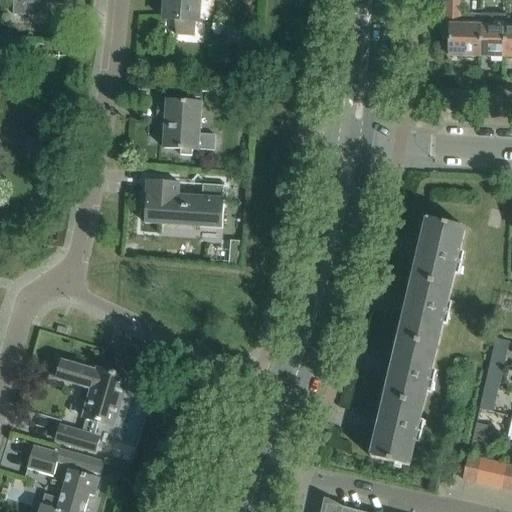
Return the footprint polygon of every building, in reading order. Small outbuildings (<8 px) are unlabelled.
[(13,0),(13,16),(46,17),(47,5),(67,6),(67,0),(13,0)] [(198,0),(165,0),(164,21),(174,22),(176,36),(196,38),(198,0)] [(460,0),(445,0),(445,26),(450,26),(461,26),(461,14),(460,0)] [(481,15),(480,57),(505,57),(506,27),(506,14),(481,13),(481,15)] [(445,26),(445,39),(450,39),(449,56),(480,57),(481,15),(471,15),(461,14),(461,26),(450,26),(445,26)] [(199,135),(201,105),(167,103),(166,107),(159,107),(158,119),(165,120),(163,149),(181,151),(180,157),(192,158),(193,151),(198,152),(198,151),(213,152),(215,135),(199,135)] [(147,182),(144,225),(223,230),(225,200),(224,200),(224,186),(203,185),(202,199),(178,197),(179,184),(147,182)] [(427,219),(422,238),(420,249),(462,259),(464,253),(460,252),(466,228),(427,219)] [(459,275),(462,259),(420,249),(413,279),(451,288),(454,274),(459,275)] [(447,303),(451,288),(413,279),(406,309),(448,319),(452,304),(447,303)] [(437,348),(442,324),(447,325),(448,319),(406,309),(399,339),(437,348)] [(432,371),(437,348),(399,339),(392,369),(434,379),(436,372),(432,371)] [(503,366),(509,342),(496,339),(490,363),(503,366)] [(114,428),(129,380),(97,370),(96,373),(62,362),(57,380),(91,391),(82,419),(86,420),(81,434),(60,428),(55,443),(93,455),(98,436),(95,435),(99,424),(114,428)] [(498,389),(503,366),(490,363),(485,386),(498,389)] [(431,394),(434,379),(392,369),(384,399),(423,408),(426,393),(431,394)] [(487,411),(490,396),(496,398),(498,389),(485,386),(480,410),(487,411)] [(420,421),(423,408),(384,399),(377,429),(420,439),(424,422),(420,421)] [(487,436),(489,427),(477,424),(474,433),(487,436)] [(409,468),(415,443),(419,444),(420,439),(377,429),(370,459),(409,468)] [(485,444),(487,436),(474,433),(472,441),(485,444)] [(35,445),(28,468),(39,472),(42,462),(56,467),(57,463),(100,477),(105,463),(60,449),(59,453),(35,445)] [(476,484),(482,461),(469,458),(464,481),(476,484)] [(488,487),(494,463),(482,461),(476,484),(488,487)] [(501,490),(506,466),(494,463),(488,487),(501,490)] [(511,492),(511,467),(506,466),(501,490),(511,492)] [(70,470),(65,487),(58,511),(56,511),(43,508),(41,511),(84,511),(89,495),(95,497),(100,480),(70,470)]
